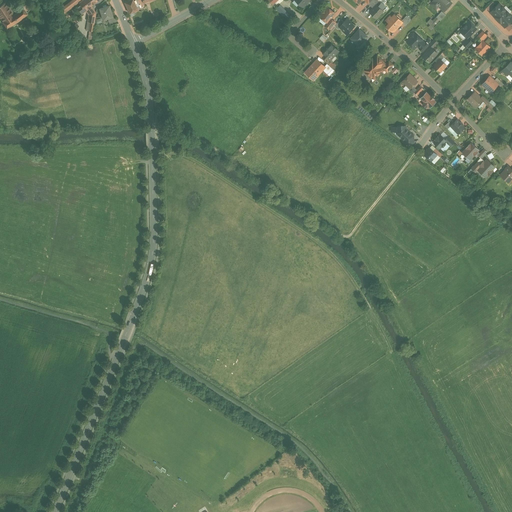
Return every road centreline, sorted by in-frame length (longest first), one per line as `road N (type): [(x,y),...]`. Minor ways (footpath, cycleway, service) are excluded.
road 1 (secondary): [(55,511),(150,263),(150,110),(132,42)]
road 2 (track): [(156,121),(204,140),(348,234),(415,154)]
road 3 (track): [(391,341),(348,269),(301,228),(191,155),(157,149)]
road 4 (residential): [(337,0),(451,100)]
